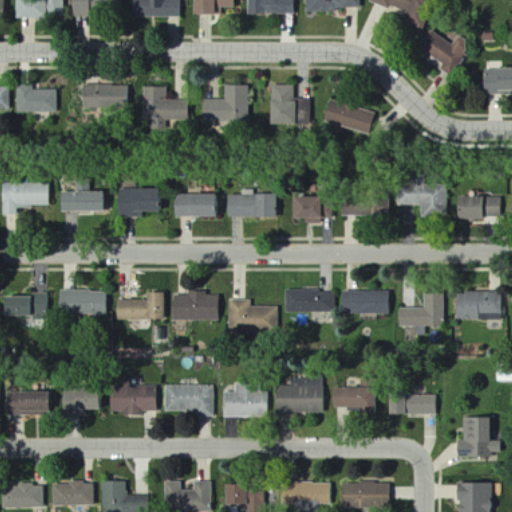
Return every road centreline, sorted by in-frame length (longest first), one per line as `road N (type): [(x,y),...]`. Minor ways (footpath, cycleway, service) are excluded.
road 1 (residential): [(0,48),(331,48),(381,69),(445,126),(511,127)]
road 2 (residential): [(0,255),(511,252)]
road 3 (residential): [(0,447),(404,447),(422,455),(427,511)]
